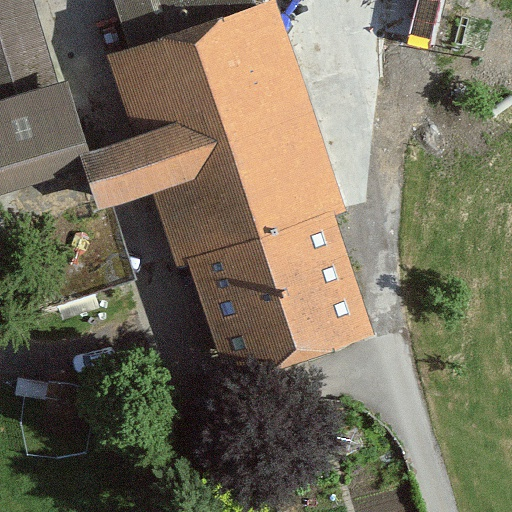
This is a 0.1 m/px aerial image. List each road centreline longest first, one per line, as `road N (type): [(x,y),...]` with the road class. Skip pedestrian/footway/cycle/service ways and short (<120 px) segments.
road 1 (unclassified): [(386,245),(427,511)]
road 2 (track): [(432,0),(386,245)]
